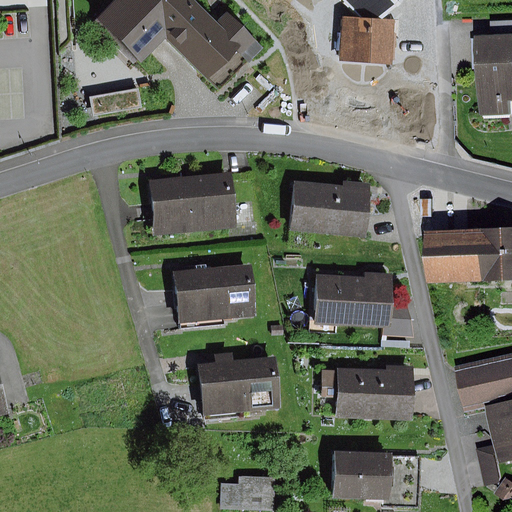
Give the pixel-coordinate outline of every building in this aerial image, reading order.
[(109,0),(91,19),(135,62),(162,35),(214,86),(257,43),(225,11),(213,23),(189,0),(109,0)] [(511,20),(493,22),(494,39),(511,38),(511,20)] [(511,38),(494,39),(481,40),(485,113),(510,111),(510,100),(511,99),(511,38)] [(136,89),(88,98),(92,116),(140,107),(136,89)] [(230,179),(147,184),(150,236),(234,231),(230,179)] [(340,188),(294,183),(289,230),(364,238),(369,184),(341,181),(340,188)] [(511,231),(437,234),(439,284),(511,281),(511,231)] [(250,268),(173,274),(177,326),(254,320),(250,268)] [(361,278),(316,275),(312,324),(386,329),(390,275),(361,272),(361,278)] [(282,325),(270,325),(270,336),(282,336),(282,325)] [(273,359),(195,367),(200,418),(278,410),(273,359)] [(511,359),(460,371),(469,410),(511,400),(511,359)] [(381,370),(337,367),(333,417),(407,422),(412,366),(381,363),(381,370)] [(511,404),(491,409),(503,464),(511,462),(511,404)] [(502,483),(494,446),(478,449),(486,487),(502,483)] [(418,457),(329,454),(328,499),(381,501),(381,505),(417,506),(418,457)] [(511,480),(506,477),(496,495),(508,502),(511,500),(511,480)] [(245,486),(221,485),(220,511),(254,511),(255,511),(273,511),(274,480),(245,479),(245,486)]
